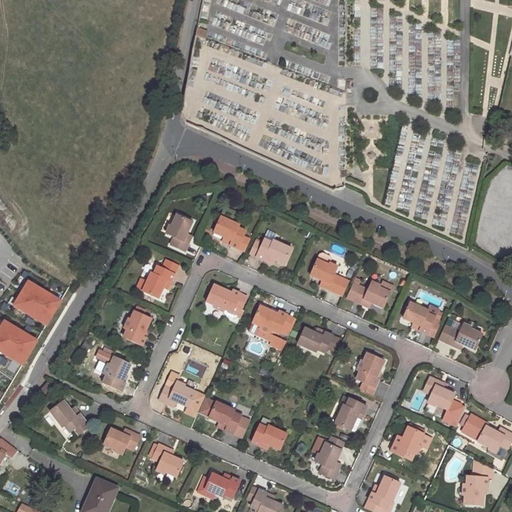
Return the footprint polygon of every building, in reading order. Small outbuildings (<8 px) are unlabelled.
[(207,32),(197,28),(195,36),(204,39),(207,32)] [(235,212),(224,207),(212,232),(223,237),(226,239),(224,243),(237,249),(242,236),(244,233),(237,229),(239,225),(231,221),(235,212)] [(184,238),(186,234),(191,223),(176,215),(167,234),(173,237),(169,245),(183,252),(189,240),(184,238)] [(266,231),(264,237),(260,244),(255,257),(267,263),(269,258),(273,260),(283,265),(290,249),(272,240),(274,235),(266,231)] [(237,249),(243,252),(249,239),(242,236),(237,249)] [(254,242),(249,254),(255,257),(260,244),(254,242)] [(165,260),(161,269),(174,275),(177,266),(165,260)] [(336,269),(316,260),(309,276),(321,281),(325,283),(322,288),(335,293),(341,278),(333,275),(336,269)] [(161,269),(157,267),(153,275),(150,274),(146,282),(141,292),(157,299),(162,288),(164,285),(168,287),(174,275),(161,269)] [(335,293),(341,296),(348,281),(341,278),(335,293)] [(146,282),(139,279),(135,289),(141,292),(146,282)] [(60,301),(28,282),(14,306),(46,325),(60,301)] [(353,301),(359,286),(353,284),(346,298),(353,301)] [(367,301),(371,303),(382,308),(390,293),(370,284),(367,290),(359,286),(353,301),(365,306),(367,301)] [(213,308),(223,313),(224,315),(233,319),(237,318),(240,311),(234,309),(241,295),(232,291),(231,294),(214,285),(205,302),(214,306),(213,308)] [(247,297),(241,295),(234,309),(240,311),(247,297)] [(416,325),(415,329),(426,334),(432,322),(433,318),(426,315),(428,312),(409,303),(402,318),(414,323),(416,325)] [(278,314),(259,306),(252,323),(260,327),(259,329),(269,334),(271,329),(280,332),(287,316),(279,312),(278,314)] [(150,320),(133,311),(130,320),(127,318),(123,329),(128,331),(125,339),(141,346),(145,338),(142,337),(150,320)] [(280,332),(286,335),(294,319),(287,316),(280,332)] [(36,341),(4,322),(0,328),(0,351),(22,365),(36,341)] [(438,325),(432,322),(426,334),(433,337),(438,325)] [(459,331),(462,325),(454,322),(451,328),(459,331)] [(444,342),(451,328),(445,325),(438,339),(444,342)] [(482,335),(462,325),(459,331),(451,328),(444,342),(457,349),(460,343),(463,345),(474,350),(482,335)] [(317,335),(314,333),(304,328),(297,344),(316,353),(318,348),(325,351),(327,348),(333,336),(319,330),(317,335)] [(259,329),(256,335),(267,339),(269,334),(259,329)] [(338,339),(333,336),(327,348),(333,351),(338,339)] [(284,342),(273,338),(271,342),(282,347),(284,342)] [(435,348),(447,355),(451,349),(438,341),(435,348)] [(109,365),(106,364),(102,374),(108,376),(104,385),(120,392),(124,384),(122,383),(130,365),(123,362),(113,357),(99,351),(95,358),(109,364),(109,365)] [(126,357),(115,352),(113,357),(123,362),(126,357)] [(362,383),(374,389),(379,380),(375,379),(384,361),(366,354),(363,362),(361,361),(356,371),(362,374),(358,381),(362,383)] [(172,401),(176,403),(187,408),(194,392),(176,383),(179,377),(171,373),(158,401),(170,406),(172,401)] [(439,387),(441,383),(429,377),(422,392),(430,396),(428,401),(447,410),(454,395),(442,389),(439,387)] [(53,387),(48,382),(42,388),(47,393),(53,387)] [(372,394),(374,389),(362,383),(360,389),(372,394)] [(347,406),(349,400),(341,396),(338,404),(341,406),(342,404),(347,406)] [(242,414),(204,397),(197,413),(218,423),(222,424),(220,429),(232,434),(240,418),(242,414)] [(366,407),(349,400),(347,406),(342,404),(341,406),(333,424),(350,431),(354,420),(356,417),(361,419),(366,407)] [(71,413),(70,411),(62,402),(49,413),(61,428),(65,426),(70,432),(73,430),(84,422),(75,411),(71,413)] [(478,440),(477,442),(490,449),(496,452),(499,446),(507,450),(511,441),(511,434),(503,430),(501,434),(497,432),(486,426),(487,424),(470,415),(461,431),(478,440)] [(242,438),(249,423),(240,418),(232,434),(242,438)] [(270,422),(262,418),(251,443),(264,448),(266,444),(269,445),(280,450),(287,434),(268,426),(270,422)] [(88,427),(84,422),(73,430),(77,435),(88,427)] [(400,442),(395,440),(389,452),(404,459),(408,452),(414,454),(418,446),(426,450),(431,439),(423,435),(423,434),(407,427),(402,439),(400,442)] [(125,436),(122,434),(110,429),(103,444),(123,454),(125,448),(133,451),(139,436),(127,431),(125,436)] [(331,437),(327,445),(340,450),(344,442),(331,437)] [(0,462),(5,455),(10,459),(15,451),(1,439),(0,440),(0,462)] [(334,466),(335,463),(340,450),(327,445),(324,443),(316,462),(322,466),(318,473),(333,479),(339,468),(334,466)] [(167,455),(170,450),(158,445),(151,459),(159,463),(157,469),(176,478),(183,462),(171,456),(167,455)] [(502,461),(507,450),(499,446),(496,452),(490,449),(488,454),(502,461)] [(408,452),(404,459),(410,462),(414,454),(408,452)] [(472,477),(469,477),(468,485),(463,484),(461,495),(464,496),(463,505),(482,506),(484,487),(487,487),(487,478),(490,478),(493,470),(474,459),(472,477)] [(233,498),(239,482),(230,478),(229,482),(225,480),(212,474),(209,481),(205,490),(214,494),(223,498),(225,494),(233,498)] [(378,490),(373,488),(367,500),(389,511),(393,503),(391,503),(400,484),(384,476),(379,487),(378,490)] [(205,490),(209,481),(204,479),(198,492),(211,499),(214,494),(205,490)] [(106,511),(117,488),(97,480),(82,511),(106,511)] [(252,502),(258,490),(252,487),(246,499),(252,502)] [(267,494),(258,490),(252,502),(251,506),(258,510),(257,511),(279,511),(282,507),(269,500),(264,498),(267,494)] [(388,511),(389,511),(367,500),(364,507),(374,511),(388,511)]
